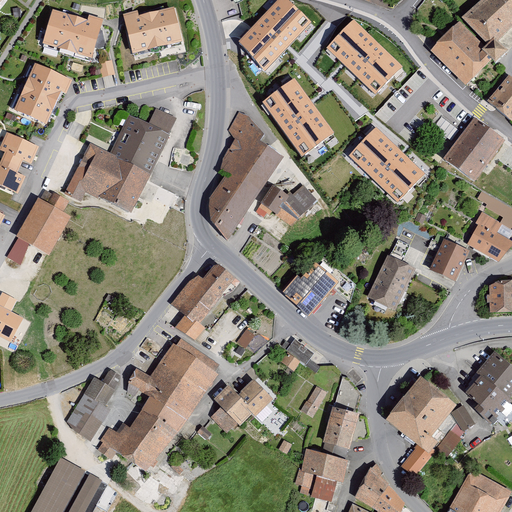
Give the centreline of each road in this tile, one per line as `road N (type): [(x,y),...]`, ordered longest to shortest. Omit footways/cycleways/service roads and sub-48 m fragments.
road 1 (residential): [(218,73),(70,103),(0,250)]
road 2 (residential): [(0,400),(102,369),(135,342),(213,246)]
road 3 (tertiary): [(213,246),(312,335),(381,360)]
road 4 (tertiary): [(218,73),(216,142),(199,204),(201,229),(213,246)]
road 5 (residential): [(511,140),(391,20)]
road 6 (residential): [(381,360),(378,433),(393,474),(422,511)]
